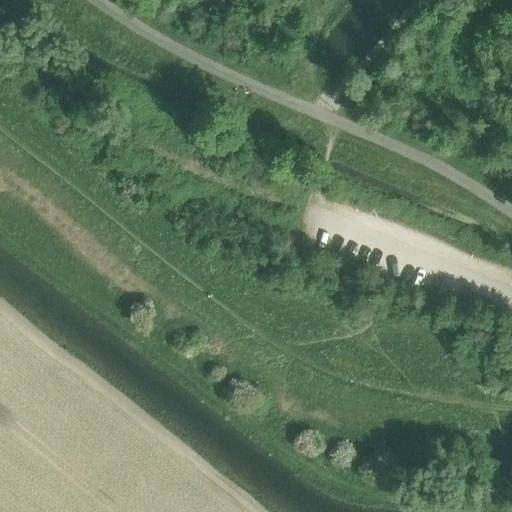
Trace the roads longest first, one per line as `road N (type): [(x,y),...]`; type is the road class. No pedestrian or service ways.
road 1 (unknown): [(0,135),(215,319),(375,405),(511,411)]
road 2 (unclassified): [(511,301),(309,215)]
